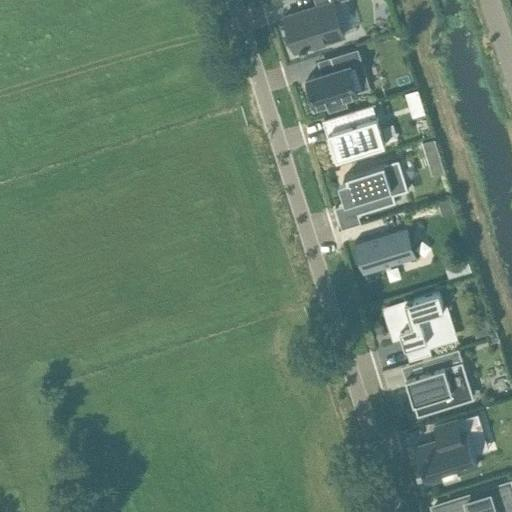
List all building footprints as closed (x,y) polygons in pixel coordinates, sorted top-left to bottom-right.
[(284,16),(295,50),(302,48),(309,46),(308,46),(345,34),(335,1),(338,0),(315,0),(317,5),(284,16)] [(305,82),(308,93),(312,92),(316,104),(330,100),(331,104),(346,100),(344,95),(371,87),(358,47),(331,56),(335,69),(308,77),(309,81),(305,82)] [(405,92),(413,116),(425,112),(418,88),(405,92)] [(328,118),(332,130),(329,131),(337,158),(385,143),(377,116),(373,104),(376,103),(376,101),(324,117),(325,119),(328,118)] [(439,152),(435,137),(424,141),(428,156),(439,152)] [(343,181),(350,202),(354,201),(359,213),(396,201),(394,194),(408,189),(399,159),(346,175),(348,180),(343,181)] [(439,202),(443,214),(455,210),(451,198),(439,202)] [(408,226),(408,225),(354,242),(355,242),(356,242),(365,271),(364,271),(364,272),(418,256),(417,255),(408,226)] [(467,259),(456,262),(460,274),(471,270),(467,259)] [(386,308),(389,317),(391,325),(393,331),(390,332),(390,333),(408,327),(411,334),(403,337),(410,359),(432,353),(428,341),(452,333),(444,308),(452,306),(451,305),(444,307),(443,303),(439,291),(406,301),(405,297),(404,298),(405,302),(401,303),(392,306),(386,308)] [(407,377),(407,379),(418,415),(458,402),(452,383),(468,378),(464,364),(459,347),(423,358),(427,370),(412,375),(407,377)] [(473,453),(466,430),(481,425),(477,412),(434,426),(438,439),(415,446),(419,461),(418,462),(419,467),(421,466),(426,481),(477,465),(473,453)] [(451,500),(434,506),(435,511),(511,511),(511,488),(510,482),(488,489),(489,492),(480,495),(479,491),(460,497),(460,499),(461,500),(461,501),(452,504),(451,500)]
